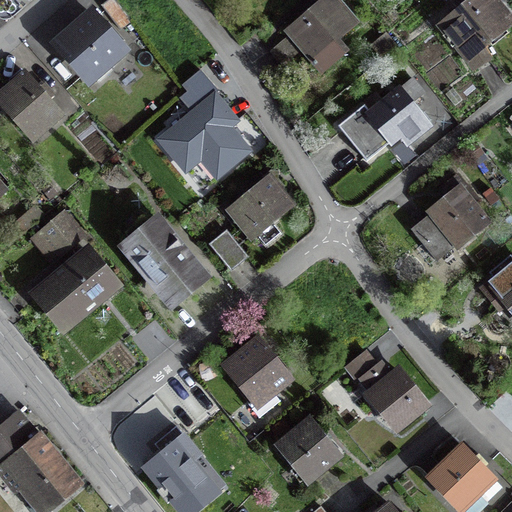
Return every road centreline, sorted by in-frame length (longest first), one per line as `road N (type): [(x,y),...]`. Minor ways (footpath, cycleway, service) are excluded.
road 1 (residential): [(332,232),(83,435)]
road 2 (residential): [(332,232),(511,460)]
road 3 (residential): [(183,0),(237,61),(332,232)]
road 4 (residential): [(0,332),(83,435)]
